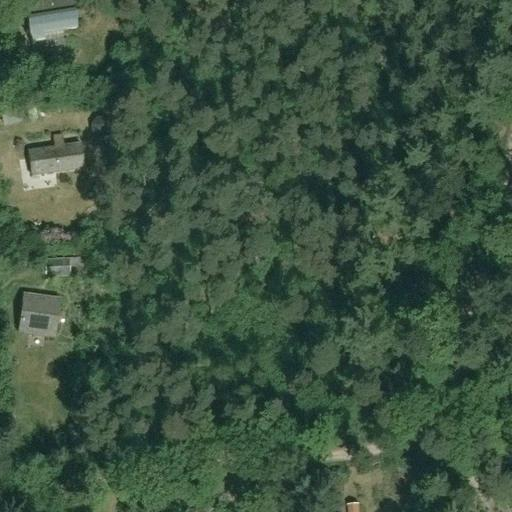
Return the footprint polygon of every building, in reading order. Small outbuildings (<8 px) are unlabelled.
[(25,9),(30,41),(43,39),(43,34),(77,30),(73,3),(25,9)] [(52,149),(27,153),(31,176),(83,168),(80,145),(63,148),(61,137),(50,139),(52,149)] [(49,196),(96,186),(92,166),(45,176),(49,196)] [(70,276),(70,262),(47,262),(47,276),(70,276)] [(20,334),(55,339),(60,302),(25,297),(20,334)]
